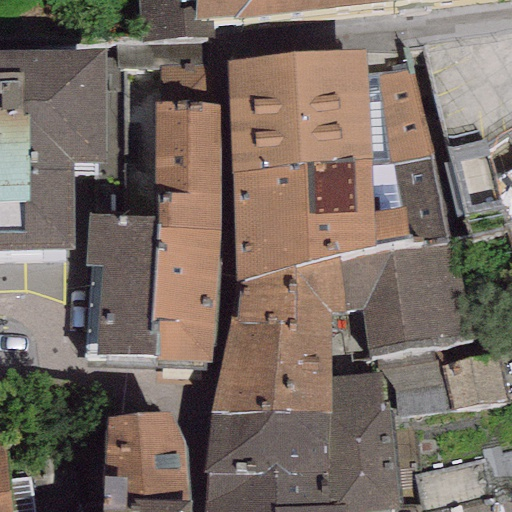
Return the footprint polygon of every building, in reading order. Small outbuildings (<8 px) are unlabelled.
[(176,0),(138,2),(141,74),(152,74),(153,114),(216,111),(212,29),(193,30),(192,12),(177,13),(176,0)] [(212,29),(511,2),(511,0),(176,0),(177,13),(192,12),(194,13),(193,30),(212,29)] [(227,71),(231,186),(431,163),(413,75),(367,77),(366,59),(227,71)] [(101,61),(0,62),(0,267),(72,266),(71,180),(102,179),(101,61)] [(216,111),(153,114),(156,227),(156,237),(152,335),(157,335),(155,369),(155,371),(208,372),(219,240),(216,111)] [(431,163),(231,186),(236,292),(446,248),(431,163)] [(156,237),(156,227),(87,224),(85,276),(88,276),(84,366),(155,369),(157,335),(152,335),(156,237)] [(446,248),(236,292),(211,426),(329,425),(328,381),(330,322),(360,316),(370,364),(471,341),(452,247),(446,248)] [(329,425),(211,426),(203,511),(390,511),(401,510),(390,423),(384,379),(328,381),(329,425)] [(511,511),(511,396),(390,423),(401,510),(390,511),(511,511)] [(168,426),(108,430),(98,511),(183,511),(183,460),(168,426)] [(0,511),(9,511),(1,450),(0,450),(0,511)]
